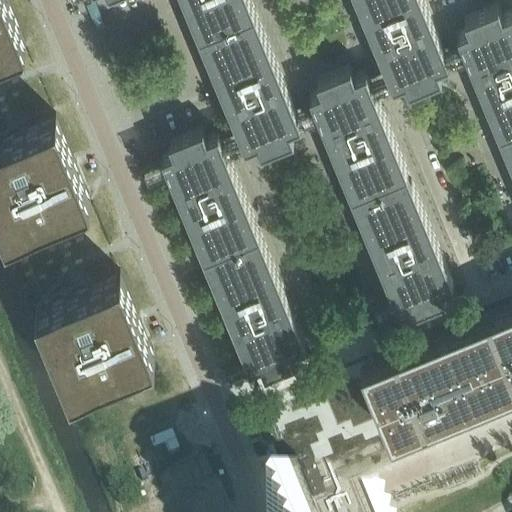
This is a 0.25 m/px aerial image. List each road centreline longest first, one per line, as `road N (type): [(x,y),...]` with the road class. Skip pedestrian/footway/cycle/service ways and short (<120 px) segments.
road 1 (unclassified): [(215,405),(48,0)]
road 2 (residential): [(215,405),(478,298)]
road 3 (residential): [(307,511),(511,428)]
road 4 (residential): [(478,298),(410,131)]
